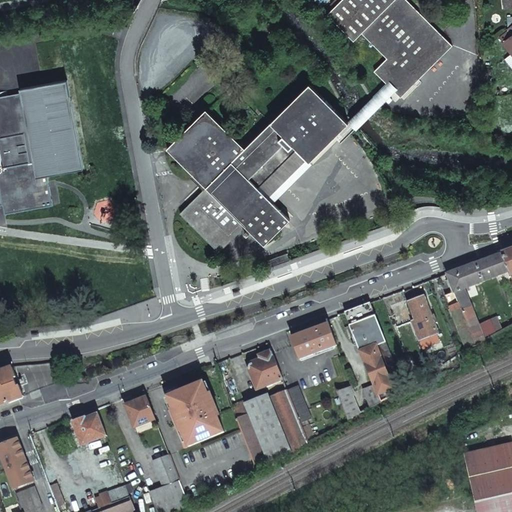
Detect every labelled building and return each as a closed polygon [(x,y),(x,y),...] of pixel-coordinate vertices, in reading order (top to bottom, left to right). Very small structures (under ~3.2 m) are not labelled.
[(212,185),(186,214),(222,250),(247,229),(252,225),(270,242),(297,219),(257,175),(292,141),(299,147),(304,144),(321,158),(356,125),(361,129),(401,91),(405,96),(457,46),(409,0),(348,0),(334,15),(359,41),(366,34),(391,58),(379,72),(391,81),(359,115),(323,80),(282,121),(278,120),(252,146),(216,109),(176,148),(212,185)] [(511,0),(501,0),(502,8),(511,7),(511,0)] [(511,20),(506,25),(511,31),(502,39),(511,51),(511,20)] [(0,97),(0,205),(9,204),(11,214),(64,205),(58,174),(87,170),(71,80),(26,88),(27,92),(0,97)] [(508,270),(511,276),(511,275),(511,247),(501,251),(508,270)] [(468,285),(508,270),(501,251),(446,272),(453,291),(445,294),(450,306),(447,307),(450,315),(453,314),(466,349),(503,330),(498,317),(479,326),(465,289),(469,288),(468,285)] [(266,260),(268,267),(289,260),(286,253),(266,260)] [(437,332),(423,294),(408,300),(415,318),(412,319),(420,339),(437,332)] [(370,301),(345,311),(373,385),(361,389),(368,408),(394,393),(395,394),(403,389),(370,301)] [(335,344),(327,323),(292,336),(300,357),(335,344)] [(257,388),(282,378),(272,351),(258,356),(259,358),(252,361),(250,362),(249,363),(249,365),(249,368),(257,388)] [(14,366),(0,367),(0,404),(23,395),(20,384),(17,385),(14,376),(17,376),(14,366)] [(203,382),(167,396),(172,408),(169,410),(184,448),(223,432),(217,416),(219,416),(210,393),(208,394),(203,382)] [(284,384),(287,390),(300,424),(311,419),(298,385),(290,388),(288,382),(284,384)] [(336,390),(348,420),(359,413),(352,395),(354,394),(351,385),(343,387),(336,390)] [(144,390),(124,398),(135,426),(155,418),(144,390)] [(258,474),(308,444),(307,441),(302,428),(300,424),(287,390),(271,396),(270,393),(246,402),(245,400),(233,405),(255,466),(258,474)] [(97,408),(84,413),(85,416),(73,420),(82,444),(107,435),(97,408)] [(309,425),(302,428),(307,441),(314,438),(309,425)] [(0,445),(0,451),(14,487),(34,479),(18,438),(0,445)] [(511,511),(511,455),(510,444),(461,455),(474,511),(511,511)] [(157,511),(176,511),(189,505),(188,504),(169,455),(154,460),(164,485),(149,491),(157,511)] [(57,482),(50,484),(58,505),(61,504),(65,502),(57,482)] [(136,511),(126,484),(100,494),(101,496),(96,498),(99,506),(84,511),(136,511)] [(17,493),(24,511),(27,511),(44,506),(36,485),(17,493)]
